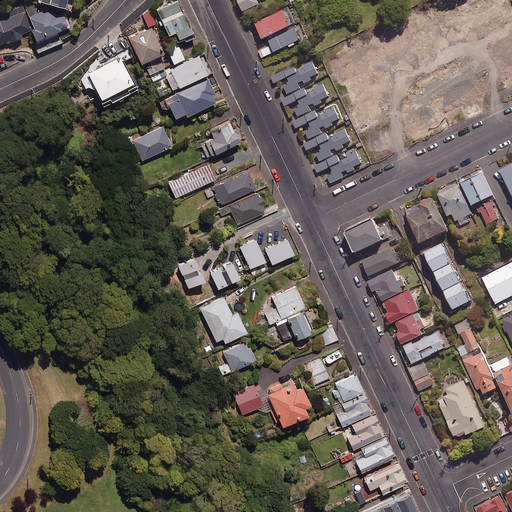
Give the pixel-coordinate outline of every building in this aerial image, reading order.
[(45,0),(45,4),(64,9),(66,0),(70,0),(71,0),(45,0)] [(193,36),(175,0),(156,10),(167,34),(173,31),(179,42),(193,36)] [(237,0),(243,11),(259,4),(257,0),(237,0)] [(451,24),(458,21),(451,6),(447,0),(442,0),(431,5),(439,23),(432,26),(437,38),(445,35),(442,29),(451,24)] [(458,21),(461,29),(478,22),(470,5),(467,0),(463,0),(451,6),(458,21)] [(478,22),(481,28),(497,21),(487,0),(480,0),(470,5),(478,22)] [(487,0),(497,21),(511,13),(511,10),(507,0),(487,0)] [(295,23),(287,7),(255,23),(262,39),(295,23)] [(55,16),(52,8),(29,17),(34,30),(31,31),(36,42),(68,28),(62,13),(55,16)] [(154,23),(148,10),(141,13),(147,26),(154,23)] [(31,31),(25,13),(0,21),(0,45),(22,38),(21,34),(31,31)] [(511,19),(504,23),(510,36),(498,42),(505,59),(511,55),(511,19)] [(458,24),(451,27),(458,41),(465,37),(458,24)] [(478,25),(473,27),(478,39),(484,36),(478,25)] [(162,52),(150,27),(127,37),(139,62),(162,52)] [(393,51),(388,36),(386,37),(382,27),(366,34),(376,58),(386,54),(393,51)] [(295,29),(269,41),(271,45),(261,50),(264,56),(300,40),(295,29)] [(393,51),(397,59),(414,52),(408,37),(406,37),(403,30),(388,36),(393,51)] [(414,52),(418,60),(434,54),(435,56),(442,53),(436,40),(428,43),(423,30),(408,37),(414,52)] [(183,58),(177,43),(165,49),(171,63),(183,58)] [(365,69),(357,52),(333,63),(341,79),(358,72),(361,79),(373,73),(370,67),(365,69)] [(394,54),(387,57),(392,69),(399,65),(394,54)] [(206,73),(198,55),(169,68),(178,86),(206,73)] [(419,66),(413,55),(405,59),(411,70),(419,66)] [(135,86),(119,56),(86,73),(101,104),(135,86)] [(303,81),(305,84),(311,80),(310,78),(319,73),(312,60),(302,65),(304,68),(299,71),(300,73),(287,79),(289,83),(284,85),(288,94),(301,87),(299,83),(303,81)] [(164,67),(161,61),(145,68),(148,74),(164,67)] [(511,64),(502,69),(510,85),(506,87),(509,94),(511,92),(511,64)] [(439,80),(453,109),(463,104),(470,118),(482,112),(475,98),(484,93),(471,65),(439,80)] [(297,73),(294,66),(272,76),(275,83),(297,73)] [(357,105),(376,97),(382,95),(374,77),(350,88),(357,105)] [(214,93),(207,78),(165,97),(174,117),(184,113),(185,115),(214,101),(211,94),(214,93)] [(453,109),(439,80),(423,87),(426,95),(440,124),(443,130),(450,127),(444,115),(453,111),(453,109)] [(314,103),(315,106),(323,103),(321,100),(329,97),(322,84),(308,91),(310,95),(298,102),(300,105),(294,108),(299,117),(311,110),(309,106),(314,103)] [(303,88),(282,99),(285,106),(306,96),(303,88)] [(391,91),(381,97),(383,102),(394,97),(391,91)] [(440,124),(426,95),(410,103),(420,125),(408,131),(411,138),(440,124)] [(376,97),(357,105),(353,107),(360,124),(383,113),(376,97)] [(327,128),(334,125),(333,123),(340,120),(333,106),(326,110),(327,112),(320,116),(322,118),(309,124),(311,128),(305,131),(309,139),(322,133),(320,128),(325,126),(327,128)] [(315,111),(294,122),(297,128),(318,117),(315,111)] [(390,119),(387,113),(375,119),(378,125),(390,119)] [(229,123),(210,132),(213,138),(202,143),(208,155),(238,141),(239,138),(238,135),(234,133),(229,123)] [(171,145),(162,126),(132,139),(141,159),(171,145)] [(320,161),(333,155),(331,151),(336,148),(337,151),(345,147),(343,144),(350,140),(345,128),(328,135),(330,140),(320,145),(322,149),(316,152),(320,161)] [(329,139),(325,133),(304,145),(308,151),(329,139)] [(355,151),(347,155),(348,157),(343,159),(344,162),(331,169),(332,171),(325,174),(330,183),(345,176),(343,172),(348,170),(350,173),(356,170),(354,167),(362,163),(355,151)] [(340,162),(336,154),(316,166),(320,173),(340,162)] [(214,178),(206,162),(167,182),(174,197),(214,178)] [(511,164),(500,170),(511,195),(511,164)] [(255,188),(247,170),(212,186),(220,203),(255,188)] [(493,196),(483,174),(462,184),(472,206),(493,196)] [(472,213),(459,183),(437,193),(448,216),(453,214),(456,221),(472,213)] [(264,210),(255,192),(219,209),(221,215),(230,210),(237,223),(264,210)] [(448,230),(433,198),(406,211),(421,243),(448,230)] [(499,218),(493,207),(496,206),(493,201),(477,209),(479,213),(482,212),(487,224),(499,218)] [(385,225),(377,229),(373,220),(345,233),(355,253),(391,237),(385,225)] [(263,261),(253,238),(238,245),(248,268),(263,261)] [(292,253),(284,238),(263,248),(270,263),(292,253)] [(434,272),(454,262),(444,243),(424,253),(434,272)] [(400,263),(395,249),(363,262),(369,275),(400,263)] [(237,277),(229,261),(207,272),(214,288),(237,277)] [(454,262),(434,272),(444,292),(464,282),(454,262)] [(511,295),(511,262),(482,277),(496,304),(511,295)] [(403,279),(398,281),(393,270),(369,282),(374,291),(377,289),(382,301),(403,291),(401,287),(406,284),(403,279)] [(464,282),(444,292),(453,310),(473,300),(464,282)] [(274,321),(299,309),(304,307),(294,286),(271,296),(276,307),(264,313),(269,323),(274,321)] [(419,309),(411,291),(383,303),(391,321),(419,309)] [(222,296),(199,307),(209,328),(205,330),(209,339),(213,337),(214,340),(221,337),(223,342),(245,332),(235,311),(230,314),(222,296)] [(299,309),(274,321),(284,343),(309,331),(299,309)] [(425,327),(418,313),(396,324),(401,333),(398,334),(402,344),(422,335),(420,330),(425,327)] [(511,315),(502,321),(511,341),(511,315)] [(338,339),(333,327),(320,332),(326,344),(338,339)] [(484,394),(497,388),(494,381),(495,381),(471,329),(461,334),(466,345),(458,349),(477,389),(481,388),(484,394)] [(445,348),(437,332),(404,348),(412,364),(445,348)] [(255,359),(245,340),(222,351),(231,371),(255,359)] [(330,377),(321,358),(306,365),(315,384),(330,377)] [(511,365),(495,373),(511,411),(511,365)] [(363,390),(355,373),(334,383),(341,400),(363,390)] [(434,384),(430,375),(416,381),(420,391),(434,384)] [(296,385),(293,378),(279,384),(280,386),(265,393),(271,408),(268,409),(276,426),(305,414),(301,406),(307,404),(299,384),(296,385)] [(485,427),(464,380),(445,389),(448,396),(438,400),(455,438),(465,433),(466,436),(485,427)] [(262,405),(253,384),(232,393),(241,414),(262,405)] [(372,411),(363,393),(333,407),(342,426),(372,411)] [(383,434),(373,414),(350,425),(355,434),(346,438),(351,449),(383,434)] [(393,456),(384,437),(360,449),(363,456),(355,460),(360,472),(393,456)] [(405,482),(396,462),(362,478),(365,484),(363,485),(370,499),(405,482)] [(289,493),(293,501),(300,497),(297,490),(289,493)] [(365,501),(360,490),(353,493),(359,504),(365,501)] [(412,511),(415,511),(406,491),(359,511),(412,511)] [(511,511),(511,510),(504,493),(480,503),(484,511),(511,511)]
